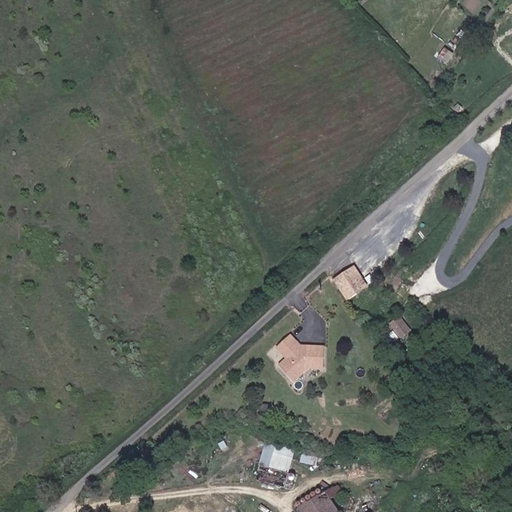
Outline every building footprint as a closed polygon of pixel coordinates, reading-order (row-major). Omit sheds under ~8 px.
[(355,301),(365,293),(375,284),(360,266),(351,274),(350,273),(339,281),(355,301)] [(399,337),(412,332),(405,315),(392,321),(399,337)] [(282,364),(296,381),(311,367),(326,367),(327,345),(314,345),(314,351),(309,350),(293,333),(279,346),(289,357),(282,364)] [(295,459),(264,449),(260,464),(290,473),(295,459)] [(316,464),(318,457),(303,453),(302,461),(316,464)] [(334,485),(321,493),(296,509),(297,511),(346,511),(350,510),(334,485)]
